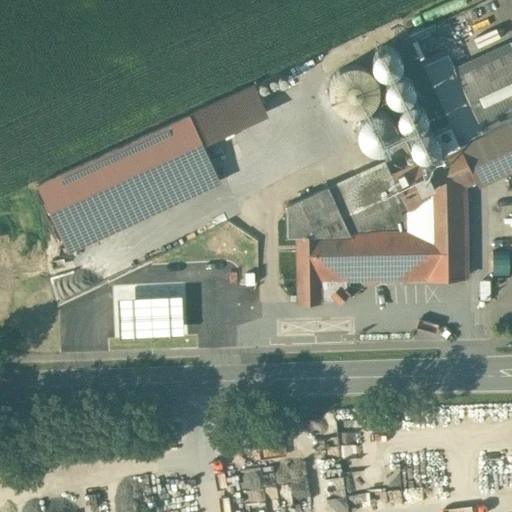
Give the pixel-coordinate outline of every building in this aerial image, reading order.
[(382,43),(375,46),(370,54),(370,63),(375,70),(384,73),(393,70),(398,65),(399,56),(396,48),(389,44),(382,43)] [(511,49),(456,74),(483,132),(510,120),(511,118),(511,49)] [(421,65),(458,143),(483,132),(456,74),(446,53),(421,65)] [(349,63),(344,64),(333,70),(328,78),(326,87),(327,97),(332,106),(340,112),(351,114),(362,112),(369,107),(374,100),(377,90),(375,80),(371,73),(364,67),(356,64),(349,63)] [(292,66),(251,85),(257,102),(298,83),(292,66)] [(395,71),(388,74),(383,82),(383,91),(388,98),(397,101),(406,98),(411,93),(412,84),(409,76),(402,72),(395,71)] [(408,99),(401,102),(396,109),(396,119),(401,125),(410,128),(419,126),(424,120),(425,112),(422,103),(415,99),(408,99)] [(377,110),(367,111),(359,117),(356,125),(356,134),(359,141),(364,146),(373,149),(383,148),(391,143),(395,135),(395,126),(392,119),(388,114),(384,111),(377,110)] [(188,114),(34,183),(59,239),(214,170),(188,114)] [(483,132),(458,143),(471,173),(511,152),(511,124),(510,120),(483,132)] [(419,127),(412,130),(407,137),(408,147),(413,153),(421,157),(430,154),(435,148),(437,140),(433,132),(426,127),(419,127)] [(458,143),(390,174),(407,209),(408,229),(428,228),(430,275),(464,276),(461,178),(471,173),(458,143)] [(383,159),(308,193),(325,232),(408,229),(407,209),(390,174),(383,159)] [(284,233),(296,233),(325,232),(308,193),(284,203),(284,233)] [(325,232),(296,233),(297,301),(332,299),(346,284),(344,276),(430,275),(428,228),(408,229),(325,232)] [(147,314),(132,314),(133,338),(198,336),(197,301),(146,303),(147,314)] [(243,495),(262,492),(258,469),(239,472),(243,495)]
